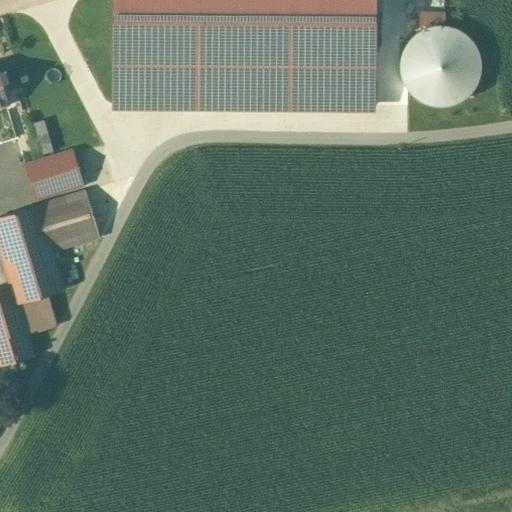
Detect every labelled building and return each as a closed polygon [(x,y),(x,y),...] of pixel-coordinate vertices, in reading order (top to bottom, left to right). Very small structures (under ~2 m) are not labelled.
[(372,0),(115,0),(115,104),(372,106),(372,0)] [(406,89),(414,97),(425,104),(438,107),(451,106),(463,100),(473,91),(479,80),(481,66),(480,60),(478,53),(472,41),(462,33),(449,27),(436,26),(423,30),(412,38),(405,46),(401,57),(400,68),(401,79),(406,89)] [(83,184),(73,152),(27,165),(37,198),(83,184)] [(85,191),(39,205),(53,250),(98,237),(85,191)] [(39,205),(0,216),(0,248),(11,285),(17,303),(64,289),(53,250),(39,205)] [(11,285),(0,288),(0,365),(33,356),(17,303),(11,285)]
